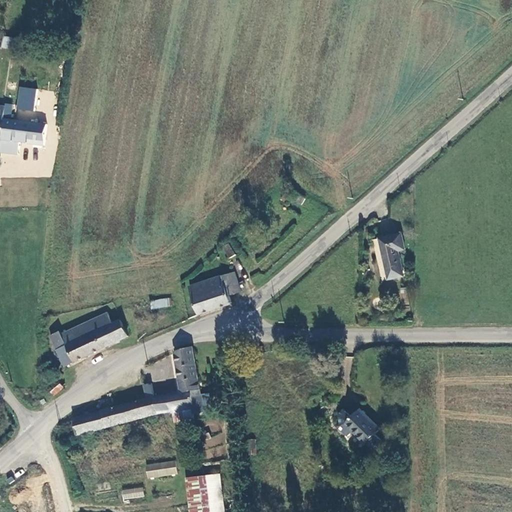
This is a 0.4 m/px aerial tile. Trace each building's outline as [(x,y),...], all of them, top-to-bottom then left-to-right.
[(25,46),(25,36),(4,36),(4,46),(25,46)] [(20,87),(17,109),(30,111),(32,89),(20,87)] [(43,141),(45,123),(5,117),(8,104),(0,102),(0,134),(3,135),(43,141)] [(405,249),(401,234),(378,239),(388,280),(403,276),(397,251),(405,249)] [(228,258),(234,255),(229,243),(222,246),(228,258)] [(237,272),(192,286),(201,314),(233,304),(231,296),(243,292),(237,272)] [(150,299),(150,308),(170,308),(170,299),(150,299)] [(107,314),(63,337),(68,347),(58,353),(66,368),(129,337),(122,321),(113,325),(107,314)] [(68,347),(63,337),(61,333),(51,338),(58,353),(68,347)] [(200,394),(192,347),(174,353),(181,390),(153,396),(158,415),(172,412),(190,407),(192,414),(202,411),(200,394)] [(60,381),(49,389),(54,395),(65,386),(60,381)] [(153,396),(150,383),(142,386),(146,399),(101,410),(105,428),(158,415),(153,396)] [(207,392),(200,394),(202,411),(203,414),(211,412),(207,392)] [(190,407),(172,412),(175,423),(193,419),(192,414),(190,407)] [(101,410),(72,418),(76,435),(105,428),(101,410)] [(378,429),(357,410),(349,419),(340,411),(335,417),(337,419),(338,426),(336,429),(345,438),(350,433),(363,445),(364,444),(368,447),(371,447),(373,448),(380,441),(373,434),(378,429)] [(235,459),(232,415),(225,416),(228,460),(235,459)] [(218,421),(209,421),(209,431),(218,431),(218,421)] [(247,439),(248,455),(256,454),(255,439),(247,439)] [(175,461),(145,464),(147,479),(177,475),(175,461)] [(195,511),(225,511),(221,473),(192,476),(195,511)] [(22,511),(55,511),(50,475),(17,480),(22,511)] [(1,483),(5,511),(22,511),(17,480),(1,483)] [(121,491),(123,501),(144,496),(142,486),(121,491)]
